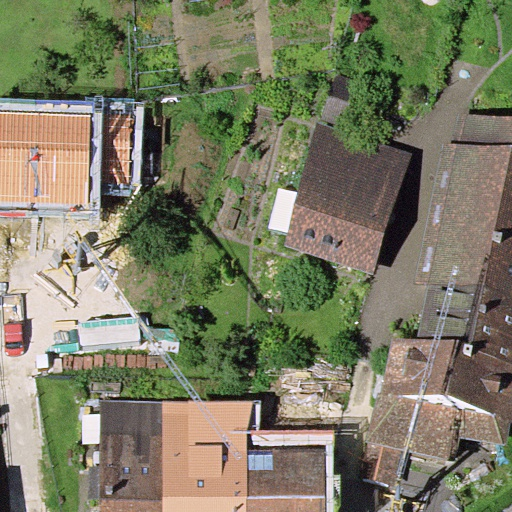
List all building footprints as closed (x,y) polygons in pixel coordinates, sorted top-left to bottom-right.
[(511,124),(464,114),(456,145),(449,143),(417,282),(427,284),(415,338),(511,364),(511,124)] [(413,158),(318,133),(282,266),(376,292),(413,158)] [(378,457),(375,481),(396,486),(408,453),(450,458),(459,433),(507,439),(511,420),(511,364),(415,338),(395,334),(364,454),(378,457)] [(164,511),(164,401),(100,401),(100,511),(164,511)] [(251,401),(164,401),(164,511),(251,511),(251,431),(251,401)] [(325,511),(326,431),(251,431),(251,511),(325,511)]
